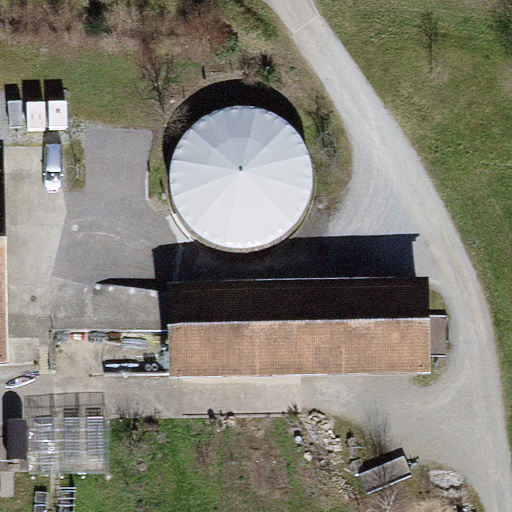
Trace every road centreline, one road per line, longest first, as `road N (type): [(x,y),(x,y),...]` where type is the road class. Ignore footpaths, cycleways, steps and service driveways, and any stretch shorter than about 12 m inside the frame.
road 1 (track): [(504,511),(479,361),(447,252),(419,194),(293,0)]
road 2 (track): [(0,406),(486,398)]
